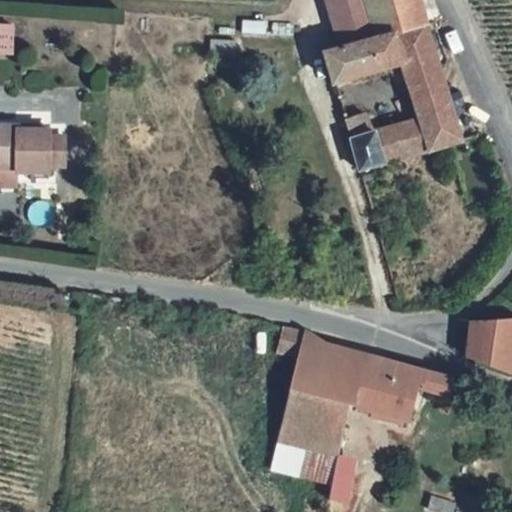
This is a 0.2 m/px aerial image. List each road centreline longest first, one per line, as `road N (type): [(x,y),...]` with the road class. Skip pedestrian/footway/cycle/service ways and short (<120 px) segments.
road 1 (tertiary): [(419,348),(266,303),(0,267)]
road 2 (unknown): [(336,0),(343,91),(385,204),(419,348)]
road 3 (residential): [(419,348),(500,282),(511,262)]
